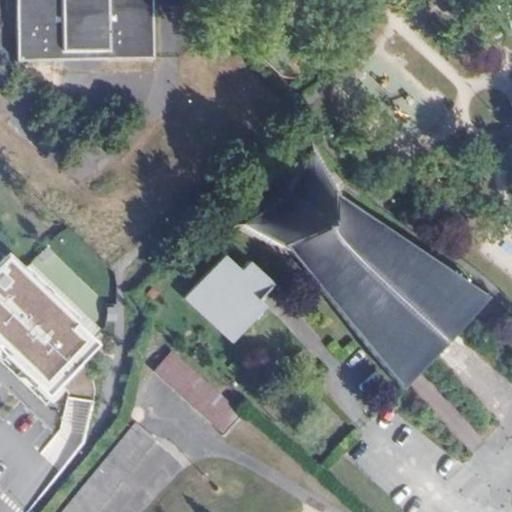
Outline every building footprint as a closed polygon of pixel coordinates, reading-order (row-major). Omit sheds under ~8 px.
[(12,0),(13,64),(150,62),(149,0),(12,0)] [(511,0),(498,0),(505,30),(511,28),(511,0)] [(277,192),(220,227),(277,255),(394,388),(480,290),(333,194),(302,138),(277,192)] [(5,259),(0,254),(0,342),(53,393),(102,342),(96,335),(107,324),(108,306),(47,248),(27,269),(11,253),(5,259)] [(256,295),(271,280),(247,258),(237,268),(221,254),(183,295),(233,340),(265,303),(256,295)] [(222,430),(239,411),(171,350),(154,370),(222,430)] [(94,511),(155,439),(135,422),(61,511),(94,511)]
